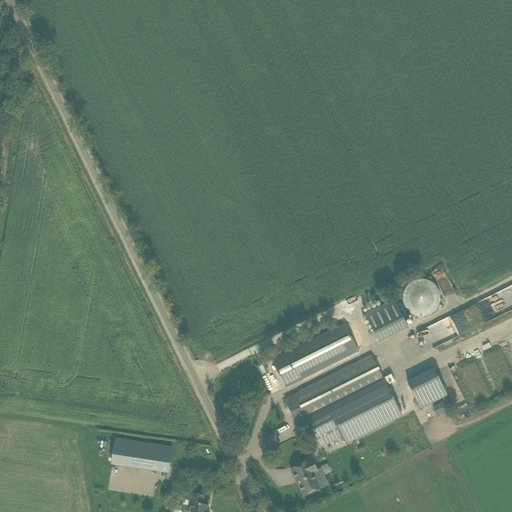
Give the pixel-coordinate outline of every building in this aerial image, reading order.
[(410,284),(409,285),(407,286),(406,287),(406,288),(405,290),(404,291),(404,293),(403,295),(403,296),(403,298),(403,299),(403,301),(403,303),(404,304),(404,306),(405,307),(406,309),(407,310),(408,311),(409,312),(411,313),(412,314),(413,315),(415,316),(416,316),(418,316),(420,317),(421,317),(423,317),(425,317),(426,316),(428,316),(429,315),(431,314),(432,314),(433,313),(435,312),(436,310),(437,309),(438,308),(438,306),(439,305),(440,303),(440,302),(440,300),(440,298),(440,297),(440,295),(440,294),(439,292),(439,291),(438,289),(437,288),(436,286),(435,285),(434,284),(433,283),(431,282),(430,281),(428,281),(427,280),(425,280),(424,279),(422,279),(420,279),(419,280),(417,280),(416,280),(414,281),(413,282),(411,283),(410,284)] [(511,290),(423,326),(430,345),(511,311),(511,290)] [(365,314),(378,341),(408,327),(395,300),(365,314)] [(272,361),(285,387),(359,351),(345,324),(272,361)] [(302,425),(301,423),(307,420),(318,442),(339,431),(345,443),(401,415),(372,356),(285,399),(298,427),(302,425)] [(407,382),(421,409),(448,396),(434,368),(407,382)] [(111,464),(159,471),(169,473),(173,448),(115,439),(111,464)] [(291,470),(304,497),(321,488),(314,474),(318,472),(312,459),(291,470)] [(174,497),(175,486),(161,484),(160,496),(174,497)] [(207,511),(208,505),(203,504),(204,495),(193,493),(189,511),(186,511),(184,511),(207,511)]
